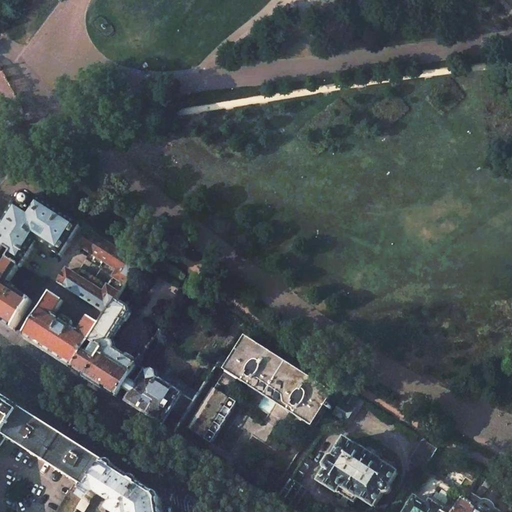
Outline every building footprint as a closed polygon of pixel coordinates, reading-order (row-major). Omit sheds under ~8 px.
[(19,205),(18,205),(0,232),(0,254),(4,257),(8,251),(13,255),(9,260),(19,267),(21,268),(38,242),(62,257),(81,227),(41,201),(40,199),(38,202),(37,202),(36,199),(34,197),(30,195),(26,195),(23,197),(21,199),(20,201),(20,204),(20,205),(19,205)] [(141,265),(90,233),(82,247),(118,270),(104,293),(67,270),(58,284),(96,308),(108,316),(119,300),(141,265)] [(4,257),(0,254),(0,321),(14,330),(15,329),(33,302),(31,301),(32,300),(31,299),(30,300),(12,289),(14,286),(9,283),(19,267),(9,260),(4,257)] [(64,302),(52,294),(42,308),(24,337),(74,368),(108,316),(96,308),(80,333),(73,329),(74,329),(72,327),(73,326),(71,324),(70,326),(69,325),(70,324),(68,322),(67,324),(64,322),(63,323),(55,317),(64,302)] [(131,308),(119,300),(108,316),(74,368),(114,394),(118,397),(123,388),(130,378),(139,364),(135,362),(132,360),(133,358),(133,355),(113,342),(126,322),(127,323),(132,315),(131,308)] [(334,396),(245,340),(208,399),(189,430),(211,444),(215,438),(236,402),(227,397),(238,380),(254,390),(265,398),(282,408),(293,416),(313,428),(334,396)] [(199,394),(151,363),(146,370),(145,370),(138,382),(130,378),(123,388),(118,397),(126,401),(174,433),(199,394)] [(361,400),(349,392),(334,414),(346,422),(356,407),(361,400)] [(0,429),(9,435),(23,410),(0,395),(0,429)] [(75,511),(78,509),(83,500),(106,463),(23,410),(9,435),(8,437),(77,482),(57,511),(75,511)] [(393,462),(392,462),(382,456),(382,453),(371,447),(368,448),(365,451),(363,450),(363,451),(346,440),(334,458),(333,458),(331,459),(326,467),(327,470),(328,470),(321,482),(338,493),(339,493),(343,496),(341,499),(340,499),(338,498),(337,499),(337,501),(339,504),(343,507),(346,507),(349,506),(349,505),(347,503),(347,502),(349,499),(354,503),(358,496),(375,507),(384,495),(389,494),(392,490),(391,486),(390,485),(398,474),(392,470),(395,466),(395,464),(394,461),(393,462)] [(437,449),(425,441),(421,448),(411,463),(423,470),(437,449)] [(312,462),(306,458),(280,500),(290,506),(302,487),(295,482),(298,477),(301,479),(312,462)] [(100,496),(115,505),(111,511),(124,511),(142,485),(106,462),(106,463),(83,500),(89,504),(90,504),(94,507),(100,496)] [(431,501),(447,511),(455,511),(463,499),(464,499),(465,497),(423,470),(399,507),(406,511),(415,497),(428,506),(431,501)] [(162,511),(160,497),(142,485),(124,511),(162,511)] [(307,490),(302,487),(290,506),(294,509),(307,490)] [(502,511),(496,508),(495,505),(493,503),(488,500),(482,499),(469,491),(465,497),(464,499),(463,499),(455,511),(502,511)] [(406,511),(405,511),(447,511),(431,501),(428,506),(415,497),(406,511)] [(83,500),(78,509),(82,511),(84,511),(90,504),(89,504),(83,500)]
